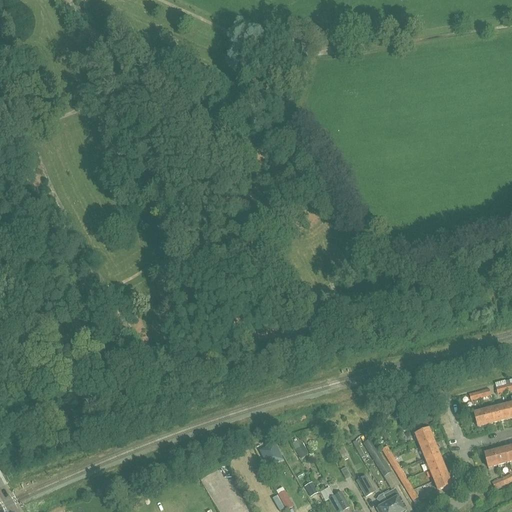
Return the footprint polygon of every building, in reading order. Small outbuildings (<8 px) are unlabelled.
[(505,393),(508,392),(507,385),(506,386),(505,381),(495,384),(497,395),(505,393)] [(481,398),(481,399),(491,397),(489,390),(480,392),(482,398),(481,398)] [(469,395),(471,402),(481,399),(481,398),(482,398),(480,392),(469,395)] [(496,408),(500,422),(511,419),(508,405),(496,408)] [(484,411),(488,425),(500,422),(496,408),(484,411)] [(475,414),(478,427),(488,425),(484,411),(475,414)] [(416,435),(421,448),(434,442),(429,430),(416,435)] [(383,478),(384,478),(391,474),(384,461),(371,441),(364,445),(376,466),(383,478)] [(353,444),(362,459),(365,457),(357,442),(353,444)] [(421,448),(426,459),(439,453),(434,442),(421,448)] [(283,461),(275,445),(260,452),(268,468),(283,461)] [(295,450),(299,457),(307,452),(304,445),(295,450)] [(381,451),(387,459),(393,456),(395,459),(397,458),(393,450),(390,451),(387,447),(381,451)] [(495,452),(498,466),(510,463),(507,449),(495,452)] [(339,453),(342,459),(348,457),(345,450),(339,453)] [(485,454),(489,468),(498,466),(495,452),(485,454)] [(426,459),(430,470),(443,464),(439,453),(426,459)] [(395,459),(393,456),(387,459),(394,471),(400,468),(394,459),(395,459)] [(430,470),(435,481),(448,475),(443,464),(430,470)] [(220,468),(225,477),(230,474),(225,465),(220,468)] [(394,471),(399,480),(405,477),(400,468),(394,471)] [(435,481),(439,490),(452,485),(448,475),(435,481)] [(502,479),(505,485),(511,482),(511,477),(511,475),(502,479)] [(356,482),(365,499),(376,493),(366,476),(356,482)] [(399,480),(407,492),(413,489),(405,477),(399,480)] [(492,483),(495,490),(505,485),(502,479),(492,483)] [(304,487),(310,498),(318,494),(312,483),(304,487)] [(407,492),(413,502),(419,498),(413,489),(407,492)] [(383,495),(392,511),(405,511),(407,511),(399,497),(395,490),(385,496),(384,494),(383,495)] [(285,491),(278,495),(286,511),(293,507),(285,491)] [(342,492),(335,496),(343,511),(344,511),(350,508),(342,492)] [(392,511),(383,495),(379,497),(377,501),(380,503),(383,506),(377,509),(378,511),(392,511)] [(343,511),(335,496),(328,500),(335,511),(343,511)]
